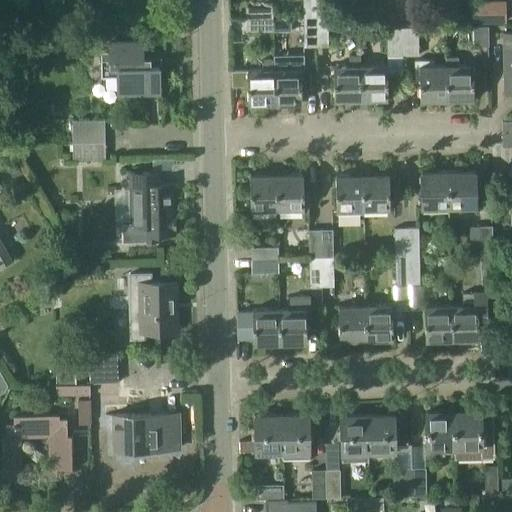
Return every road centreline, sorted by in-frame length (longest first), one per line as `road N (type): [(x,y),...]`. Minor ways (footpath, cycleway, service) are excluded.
road 1 (residential): [(482,134),(212,137)]
road 2 (residential): [(218,376),(486,371)]
road 3 (residential): [(218,376),(212,137)]
road 4 (residential): [(212,137),(209,0)]
road 5 (residential): [(220,511),(218,376)]
